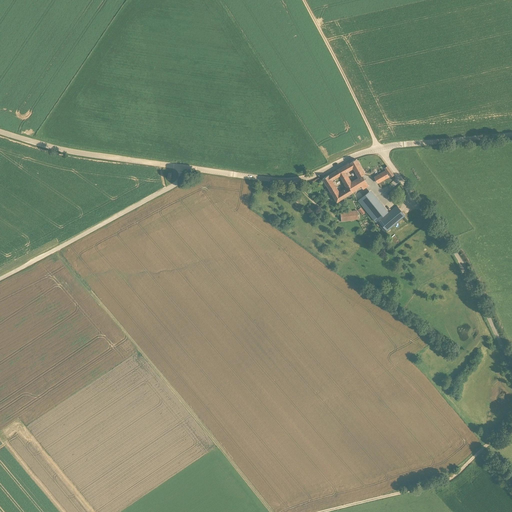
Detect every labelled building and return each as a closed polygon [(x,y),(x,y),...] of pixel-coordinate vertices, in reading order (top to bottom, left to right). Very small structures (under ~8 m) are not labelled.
[(356,159),(342,167),(345,173),(354,167),(360,177),(365,174),(356,159)] [(393,175),(387,166),(384,168),(391,177),(393,175)] [(347,187),(349,186),(352,185),(351,183),(345,173),(342,167),(337,170),(340,175),(347,187)] [(345,200),(343,198),(346,196),(352,193),(352,192),(349,186),(347,187),(340,175),(337,170),(330,174),(334,182),(335,181),(334,179),(339,176),(346,187),(340,191),(343,198),(346,203),(349,201),(348,198),(345,200)] [(385,170),(374,176),(378,183),(389,177),(385,170)] [(323,179),(330,191),(332,190),(333,192),(337,189),(333,182),(334,182),(330,174),(323,179)] [(363,176),(351,183),(352,185),(349,186),(352,192),(358,189),(357,187),(361,185),(363,189),(369,186),(363,176)] [(332,190),(330,191),(337,202),(343,198),(340,191),(339,191),(337,189),(333,192),(332,190)] [(358,200),(376,222),(388,212),(370,190),(358,200)] [(405,215),(397,206),(379,222),(387,231),(405,215)] [(340,213),(341,222),(358,219),(357,210),(340,213)]
